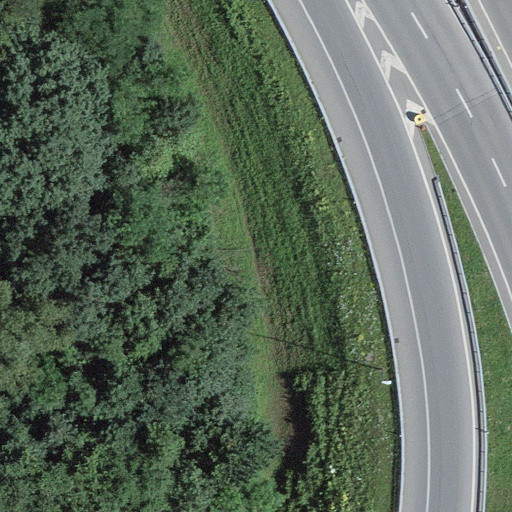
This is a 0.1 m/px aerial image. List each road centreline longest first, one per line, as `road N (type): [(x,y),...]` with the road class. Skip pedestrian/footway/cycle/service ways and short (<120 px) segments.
road 1 (motorway): [(318,0),(379,124),(429,279),(445,369),(445,511)]
road 2 (motorway): [(400,0),(511,209)]
